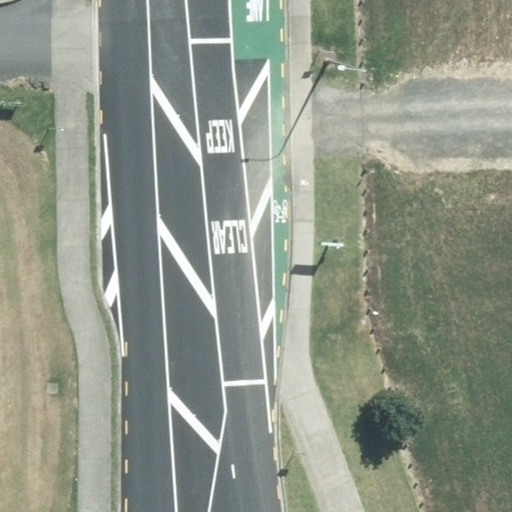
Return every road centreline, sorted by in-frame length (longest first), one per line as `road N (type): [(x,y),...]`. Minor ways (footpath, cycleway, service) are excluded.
road 1 (primary): [(175,289),(168,0)]
road 2 (primary): [(175,289),(208,511)]
road 3 (primary): [(166,511),(175,289)]
